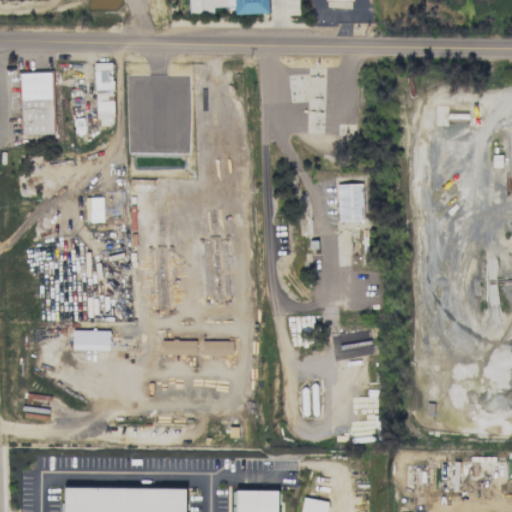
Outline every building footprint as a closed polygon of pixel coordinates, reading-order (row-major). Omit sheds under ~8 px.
[(188,0),(189,14),(213,13),(213,6),(233,5),(233,14),(267,12),(266,0),(188,0)] [(111,62),(93,63),(95,118),(112,118),(111,62)] [(50,72),(19,73),(21,135),(52,134),(50,72)] [(337,222),(362,221),(361,183),(336,184),(337,222)] [(108,350),(109,330),(71,330),(71,349),(108,350)] [(195,340),(161,340),(160,354),(195,354),(195,340)] [(232,340),(201,340),(200,354),(232,355),(232,340)] [(183,511),(184,488),(62,486),(62,511),(183,511)] [(276,511),(276,490),(231,490),(231,511),(233,511),(232,511),(276,511)] [(299,511),(324,511),(326,501),(301,498),(299,511)]
